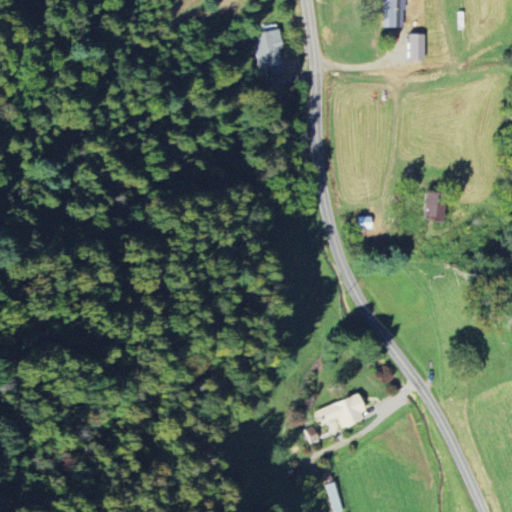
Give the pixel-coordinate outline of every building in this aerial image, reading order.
[(390,0),(391,9),(404,9),(403,0),(390,0)] [(276,50),(280,49),(276,29),(251,35),(259,69),(269,67),(271,75),(281,73),(276,50)] [(423,34),(407,34),(407,60),(422,61),(423,34)] [(442,198),(421,197),(421,221),(441,222),(442,198)] [(354,229),(369,229),(369,217),(354,217),(354,229)] [(336,419),(338,428),(363,420),(355,396),(315,409),(320,424),(336,419)]
